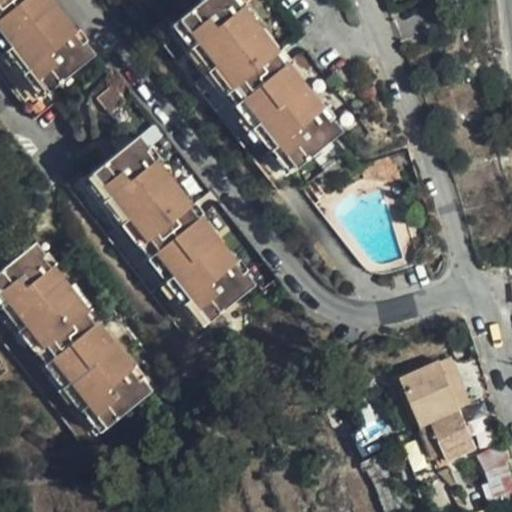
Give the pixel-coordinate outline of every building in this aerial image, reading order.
[(87,63),(41,0),(0,0),(0,97),(18,123),(39,107),(35,101),(87,63)] [(335,128),(233,0),(190,0),(163,21),(160,16),(143,28),(268,188),(286,174),(285,171),(335,128)] [(120,109),(105,91),(87,105),(102,124),(120,109)] [(254,286),(133,140),(82,182),(76,177),(59,190),(191,350),(207,336),(202,329),(254,286)] [(399,165),(388,147),(357,163),(363,172),(386,172),(399,165)] [(151,390),(32,246),(0,273),(0,351),(85,455),(108,437),(104,432),(151,390)] [(460,408),(469,404),(448,356),(439,360),(460,408)] [(432,420),(460,408),(439,360),(401,375),(422,424),(432,420)] [(476,447),(460,408),(432,420),(449,460),(476,447)] [(511,485),(511,468),(501,443),(479,454),(497,493),(511,485)]
